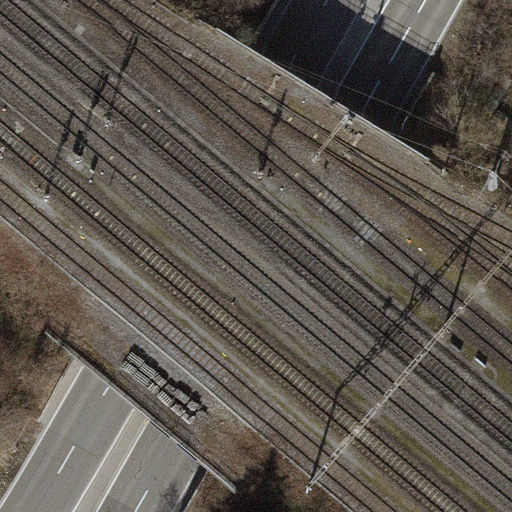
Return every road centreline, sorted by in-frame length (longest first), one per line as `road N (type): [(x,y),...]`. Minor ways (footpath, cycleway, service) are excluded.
road 1 (secondary): [(138,511),(428,0)]
road 2 (secondary): [(323,0),(36,511)]
